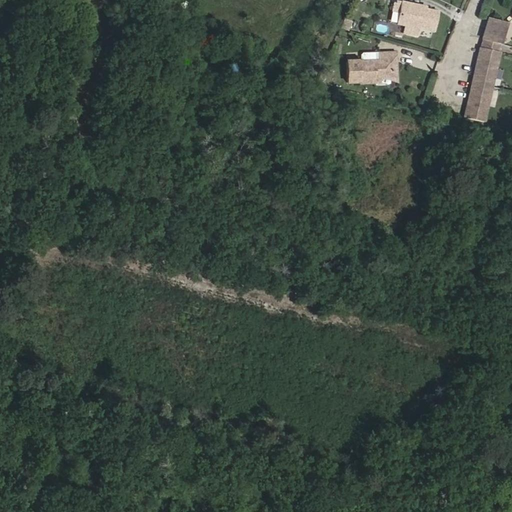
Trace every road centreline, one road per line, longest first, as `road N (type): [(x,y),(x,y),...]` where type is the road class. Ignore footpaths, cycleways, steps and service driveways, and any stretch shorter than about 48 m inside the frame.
road 1 (track): [(511,302),(404,249),(296,211),(119,159),(0,141)]
road 2 (track): [(215,511),(386,423),(511,325)]
